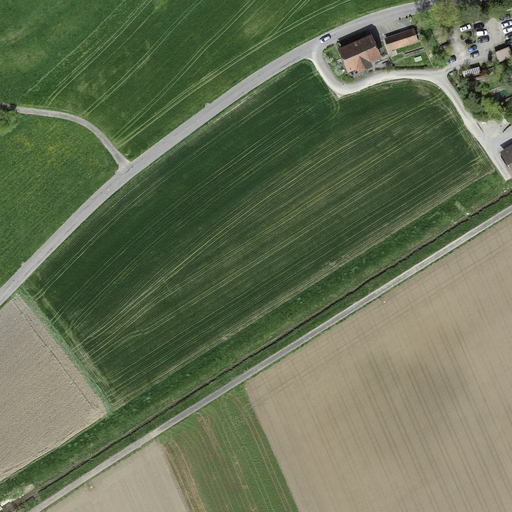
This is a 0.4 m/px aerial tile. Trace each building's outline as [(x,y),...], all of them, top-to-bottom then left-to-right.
[(418,43),(414,29),(383,39),(388,53),(418,43)] [(372,36),(337,51),(348,75),(350,74),(353,79),(373,70),(371,66),(383,60),(372,36)] [(511,54),(509,47),(494,53),(498,64),(511,58),(511,54)] [(481,76),(479,67),(461,72),(463,81),(481,76)] [(511,145),(499,152),(511,174),(511,145)]
